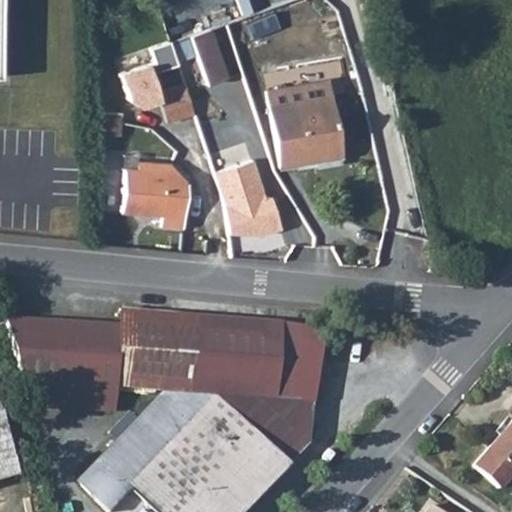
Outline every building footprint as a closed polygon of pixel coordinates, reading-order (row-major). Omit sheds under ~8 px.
[(225,76),(208,27),(187,34),(204,84),(225,76)] [(338,155),(326,80),(264,90),(267,106),(270,125),(277,167),(315,160),(315,159),(338,155)] [(154,91),(165,122),(192,113),(182,82),(154,91)] [(252,109),(255,128),(270,125),(267,106),(252,109)] [(316,167),(340,163),(338,155),(315,159),(315,160),(316,167)] [(221,206),(226,235),(259,238),(278,230),(268,197),(262,198),(250,160),(210,173),(221,206)] [(168,163),(135,161),(135,169),(121,168),(118,210),(140,212),(140,206),(159,207),(159,213),(158,225),(181,227),(184,181),(168,163)] [(117,324),(2,316),(28,402),(111,409),(113,385),(161,389),(74,478),(106,510),(128,487),(153,511),(239,511),(307,443),(311,401),(323,326),(118,309),(117,324)] [(0,477),(17,472),(0,415),(0,477)] [(497,487),(511,470),(511,418),(471,464),(497,487)]
